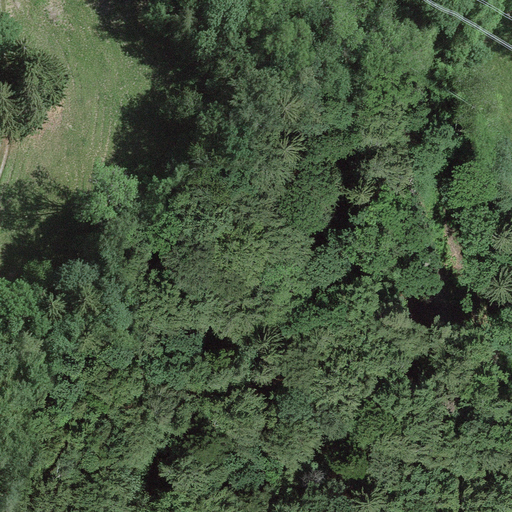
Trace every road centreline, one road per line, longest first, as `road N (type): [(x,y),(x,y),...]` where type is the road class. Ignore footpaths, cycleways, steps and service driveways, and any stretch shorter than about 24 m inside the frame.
road 1 (track): [(511,438),(438,317),(409,211),(406,79),(423,0)]
road 2 (track): [(0,163),(8,141),(0,41)]
